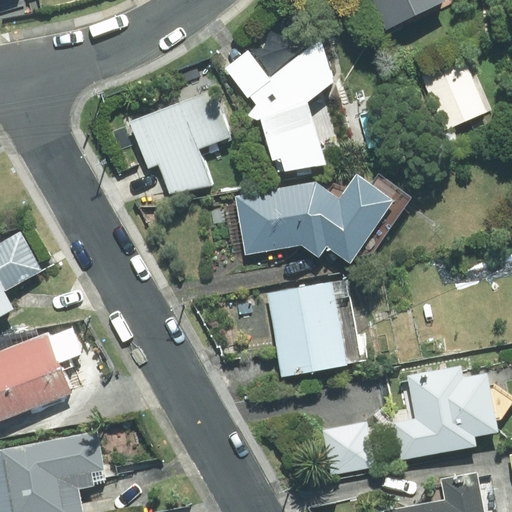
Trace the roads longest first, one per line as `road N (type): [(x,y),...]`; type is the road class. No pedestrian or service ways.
road 1 (residential): [(253,511),(7,77)]
road 2 (residential): [(7,77),(115,47),(201,0)]
